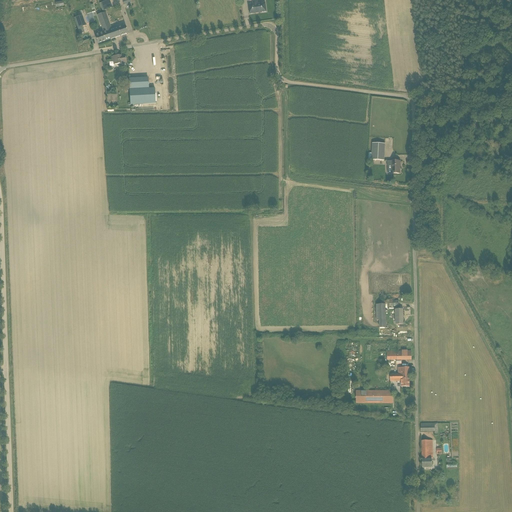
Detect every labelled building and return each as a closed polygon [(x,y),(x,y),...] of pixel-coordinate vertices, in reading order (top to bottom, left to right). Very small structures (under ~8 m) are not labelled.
[(108,0),(99,3),(102,10),(112,7),(109,0),(108,0)] [(265,3),(263,3),(257,4),(257,0),(248,0),(249,1),(253,1),(253,5),(249,5),(250,14),(254,14),(254,13),(261,12),(261,13),(266,12),(265,3)] [(110,39),(107,30),(105,24),(102,14),(98,15),(103,32),(94,35),(98,44),(105,41),(110,39)] [(86,26),(82,16),(74,18),(79,35),(84,33),(82,27),(86,26)] [(117,27),(107,30),(110,39),(120,36),(128,34),(125,26),(118,29),(117,27)] [(126,63),(125,55),(112,57),(112,61),(114,61),(114,65),(122,64),(126,63)] [(148,77),(129,78),(130,105),(155,104),(155,89),(149,89),(148,77)] [(385,144),(373,143),(372,160),(384,161),(385,144)] [(400,167),(400,161),(392,161),(392,174),(400,174),(400,167)] [(385,328),(385,321),(380,321),(380,328),(379,328),(379,335),(390,335),(390,328),(385,328)] [(387,360),(411,360),(411,351),(387,352),(387,360)] [(401,387),(409,387),(409,368),(398,368),(398,374),(390,374),(390,381),(401,381),(401,387)] [(356,391),(356,403),(393,403),(393,392),(356,391)] [(433,441),(422,441),(422,468),(432,467),(432,459),(433,459),(433,441)]
